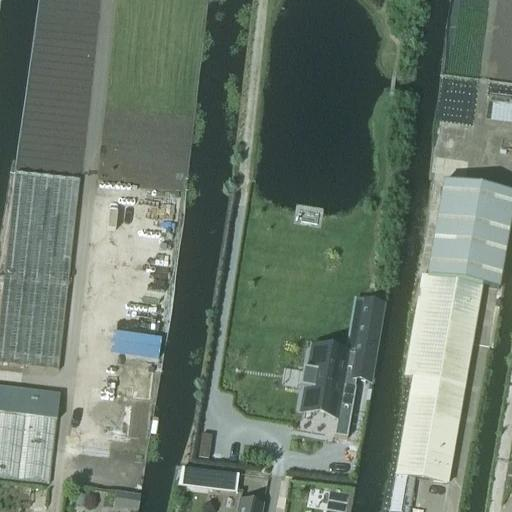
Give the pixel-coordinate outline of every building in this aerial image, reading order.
[(485,124),(511,127),(511,99),(489,96),(485,124)] [(15,176),(0,308),(0,310),(0,366),(57,372),(78,182),(15,176)] [(395,478),(446,487),(480,289),(496,291),(511,201),(511,196),(442,185),(426,280),(421,279),(404,379),(412,380),(395,478)] [(301,374),(298,392),(302,393),(303,393),(301,408),(337,415),(335,425),(332,440),(346,442),(354,392),(353,391),(355,383),(369,385),(382,309),(360,305),(360,307),(371,308),(368,325),(357,323),(350,362),(345,361),(310,355),(307,374),(305,374),(301,374)] [(60,398),(0,390),(0,480),(49,487),(60,398)] [(198,473),(179,471),(177,487),(196,489),(198,473)] [(260,511),(261,507),(239,503),(237,511),(260,511)]
